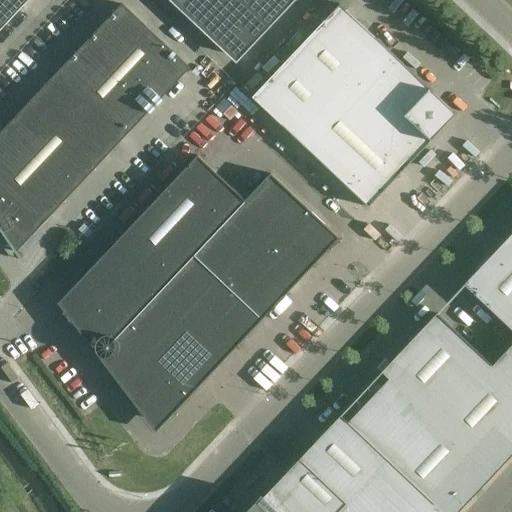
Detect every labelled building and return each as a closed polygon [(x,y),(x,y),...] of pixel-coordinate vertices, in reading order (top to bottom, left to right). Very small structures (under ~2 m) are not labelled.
[(0,0),(0,30),(28,0),(0,0)] [(176,0),(199,21),(236,56),(252,39),(246,33),(259,19),(265,25),(273,16),(288,0),(176,0)] [(122,4),(0,132),(0,227),(16,251),(190,68),(122,4)] [(252,97),(310,152),(398,59),(340,4),(252,97)] [(398,59),(310,152),(368,207),(401,172),(428,144),(427,144),(452,117),(400,69),(404,65),(398,59)] [(97,353),(98,354),(155,294),(193,254),(231,214),(245,200),(197,155),(94,264),(97,266),(61,304),(99,339),(98,341),(97,342),(96,344),(96,347),(96,349),(96,351),(97,353)] [(245,200),(231,214),(300,279),(301,278),(299,276),(323,250),(325,252),(339,238),(270,173),(245,200)] [(231,214),(193,254),(260,317),(297,278),(299,280),(300,279),(231,214)] [(458,511),(470,500),(462,493),(482,472),(489,479),(491,477),(511,454),(511,233),(464,285),(511,330),(511,344),(505,351),(492,365),(437,313),(381,372),(389,379),(388,379),(348,422),(341,415),(300,459),(263,497),(261,495),(256,500),(245,511),(458,511)] [(193,254),(155,294),(224,359),(225,358),(223,356),(260,317),(193,254)] [(155,294),(98,354),(100,356),(102,357),(104,358),(106,359),(108,359),(110,359),(112,358),(114,357),(153,420),(175,407),(177,409),(207,377),(205,375),(221,359),(223,360),(224,359),(155,294)]
